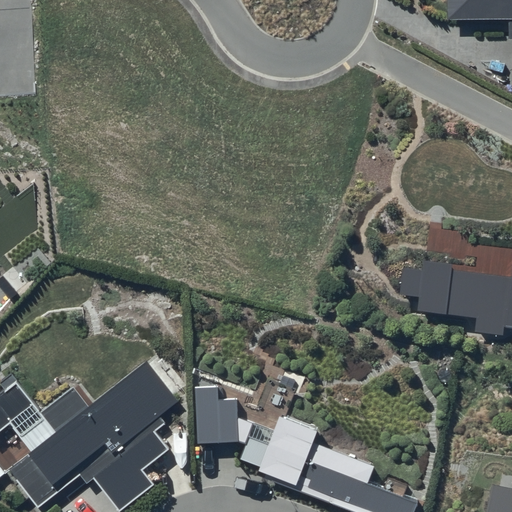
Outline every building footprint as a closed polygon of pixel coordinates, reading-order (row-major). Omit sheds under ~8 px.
[(511,0),(447,0),(448,22),(509,22),(510,38),(511,37),(511,0)] [(421,269),(401,267),(397,296),(417,299),(415,311),(475,319),(473,333),(505,337),(506,327),(511,328),(511,277),(451,270),(452,264),(422,260),(421,269)] [(16,380),(0,392),(0,432),(9,425),(30,452),(8,469),(37,507),(80,474),(87,483),(95,477),(121,510),(152,485),(139,470),(166,449),(153,432),(164,423),(159,417),(180,401),(147,359),(89,405),(73,385),(40,411),(16,380)] [(218,385),(195,387),(197,444),(239,442),(247,445),(241,459),(260,467),(257,476),(353,511),(414,511),(418,502),(368,483),(374,466),(313,443),(317,432),(279,417),(273,431),(238,417),(237,397),(219,398),(218,385)] [(511,511),(511,488),(492,484),(485,511),(511,511)]
